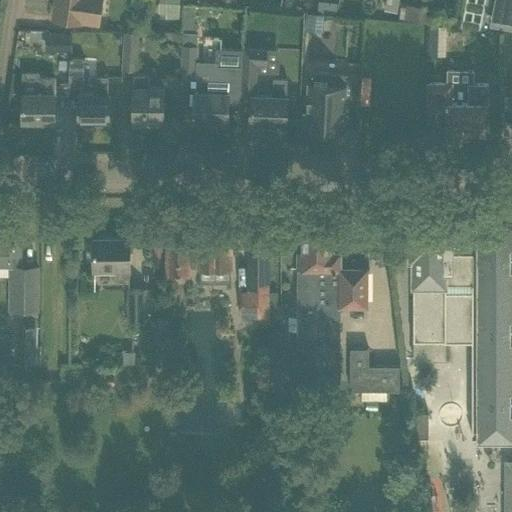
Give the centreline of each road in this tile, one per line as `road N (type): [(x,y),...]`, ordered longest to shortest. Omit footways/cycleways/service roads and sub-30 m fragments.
road 1 (tertiary): [(511,171),(0,170)]
road 2 (residential): [(0,139),(20,0)]
